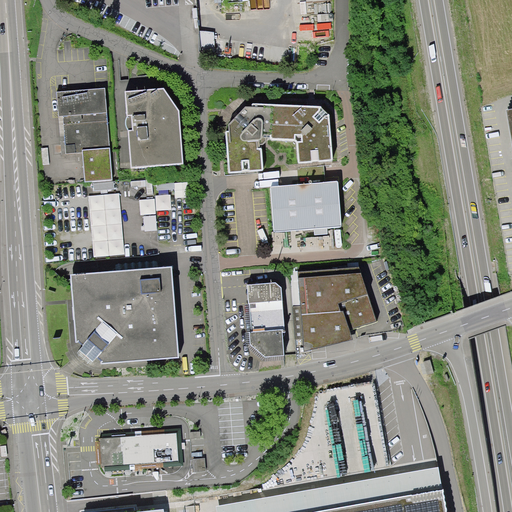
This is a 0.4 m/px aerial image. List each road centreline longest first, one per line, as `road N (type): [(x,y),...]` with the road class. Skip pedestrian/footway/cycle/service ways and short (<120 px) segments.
road 1 (motorway): [(423,0),(508,511)]
road 2 (motorway): [(511,437),(438,0)]
road 3 (residential): [(219,386),(200,79)]
road 4 (tertiary): [(219,386),(322,370),(445,330)]
road 5 (primary): [(30,402),(17,189)]
road 6 (residential): [(200,79),(334,76),(335,0)]
road 7 (tertiary): [(30,402),(219,386)]
road 8 (primary): [(5,0),(17,189)]
road 9 (motorway): [(445,330),(466,390),(487,511)]
road 10 (residential): [(200,79),(65,17),(49,0)]
